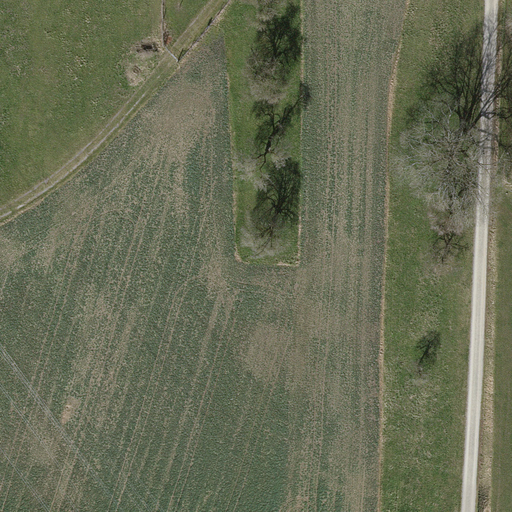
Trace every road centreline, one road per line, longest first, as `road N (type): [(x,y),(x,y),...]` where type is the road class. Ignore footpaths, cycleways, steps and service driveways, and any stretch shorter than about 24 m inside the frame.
road 1 (track): [(468,511),(492,0)]
road 2 (track): [(0,214),(90,152),(216,0)]
